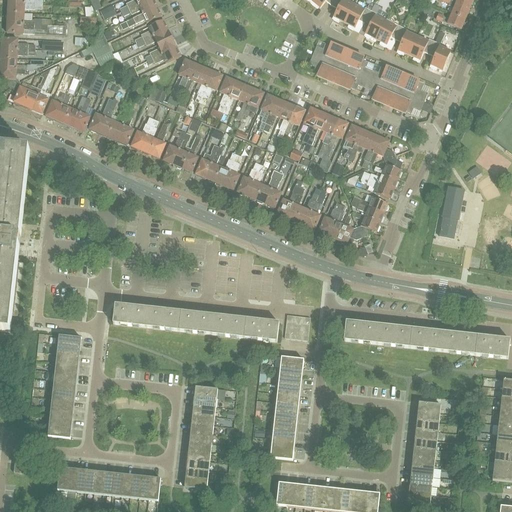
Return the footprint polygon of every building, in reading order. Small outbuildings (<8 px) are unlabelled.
[(89,1),(92,7),(94,11),(101,8),(96,0),(92,0),(90,1),(89,1)] [(136,0),(126,5),(127,6),(120,10),(122,14),(129,10),(151,0),(136,0)] [(153,0),(151,0),(129,10),(122,14),(124,17),(131,14),(132,16),(142,11),(144,15),(158,8),(153,0)] [(326,2),(332,7),(336,0),(312,0),(310,3),(316,8),(317,6),(319,8),(320,9),(326,2)] [(344,0),(336,0),(332,7),(338,11),(333,20),(339,24),(340,21),(345,24),(354,6),(344,0)] [(470,10),(457,4),(446,0),(438,0),(449,5),(449,6),(455,9),(453,15),(466,20),(470,10)] [(470,10),(474,0),(458,0),(459,0),(458,0),(446,0),(457,4),(470,10)] [(42,11),(43,6),(36,5),(9,4),(8,14),(24,15),(24,11),(35,11),(42,11)] [(376,17),(377,15),(380,8),(375,5),(374,7),(372,10),(371,12),(364,24),(370,27),(365,37),(371,40),(372,38),(376,41),(386,22),(376,17)] [(364,24),(371,12),(366,9),(364,11),(354,6),(345,24),(349,26),(348,28),(354,31),(359,22),(364,24)] [(162,17),(158,8),(144,15),(126,23),(129,28),(146,20),(148,24),(162,17)] [(24,20),(24,15),(8,14),(8,24),(52,26),(52,21),(35,21),(24,20)] [(466,20),(453,15),(450,20),(444,18),(444,17),(438,14),(436,20),(462,31),(466,20)] [(96,28),(97,19),(81,18),(81,27),(96,28)] [(391,38),(396,41),(402,28),(387,20),(386,22),(376,41),(381,43),(380,45),(386,48),(391,38)] [(136,45),(144,41),(168,30),(164,21),(150,27),(151,31),(141,36),(142,38),(135,41),(136,45)] [(66,27),(52,26),(8,24),(8,33),(65,36),(66,27)] [(405,55),(409,57),(418,38),(407,33),(408,31),(402,28),(396,41),(402,44),(398,54),(404,57),(405,55)] [(114,30),(105,33),(108,41),(116,38),(114,30)] [(168,30),(144,41),(136,45),(138,49),(146,46),(147,47),(157,42),(159,46),(173,40),(168,30)] [(418,38),(409,57),(414,59),(413,61),(419,64),(424,53),(429,56),(435,43),(434,43),(437,36),(433,34),(431,41),(429,40),(428,42),(418,38)] [(29,45),(18,44),(18,41),(2,40),(2,50),(28,51),(35,51),(36,46),(29,46),(29,45)] [(147,63),(153,60),(177,49),(173,40),(159,46),(160,49),(150,54),(151,56),(145,58),(147,63)] [(92,47),(97,60),(102,57),(112,53),(107,41),(92,47)] [(435,43),(429,56),(435,58),(430,69),(437,71),(438,69),(443,71),(451,52),(440,48),(441,45),(435,43)] [(43,44),(42,52),(50,52),(54,52),(62,53),(63,46),(43,44)] [(317,47),(313,56),(341,68),(348,52),(331,45),(330,47),(325,45),(323,50),(317,47)] [(177,49),(153,60),(147,63),(149,66),(154,64),(155,65),(165,60),(167,64),(181,58),(177,49)] [(35,57),(35,51),(28,51),(2,50),(1,60),(17,60),(17,57),(28,57),(28,56),(35,57)] [(368,80),(372,71),(366,68),(369,63),(363,61),(364,59),(348,52),(341,68),(368,80)] [(112,53),(102,57),(97,60),(99,65),(105,62),(105,63),(115,58),(112,53)] [(313,73),(318,75),(317,78),(334,85),(338,74),(341,68),(313,56),(309,65),(310,66),(315,68),(314,73),(313,73)] [(115,58),(105,63),(107,68),(117,64),(115,58)] [(17,66),(17,60),(1,60),(1,70),(25,71),(37,72),(37,66),(27,65),(27,67),(17,66)] [(177,94),(182,97),(185,90),(195,65),(186,61),(179,76),(183,78),(179,87),(180,88),(177,94)] [(74,78),(76,74),(79,67),(73,64),(67,69),(65,74),(74,78)] [(195,65),(185,90),(182,97),(186,98),(193,82),(198,84),(204,69),(195,65)] [(57,68),(51,71),(33,111),(42,115),(51,95),(45,93),(47,88),(48,89),(57,68)] [(81,68),(77,77),(84,81),(88,71),(81,68)] [(341,68),(338,74),(334,85),(350,92),(351,89),(356,92),(359,86),(365,89),(368,80),(341,68)] [(372,71),(368,80),(396,92),(399,86),(403,75),(387,68),(386,70),(381,68),(378,73),(372,71)] [(134,69),(125,73),(130,83),(139,78),(134,69)] [(195,102),(200,104),(203,97),(214,73),(204,69),(198,84),(201,86),(197,95),(198,96),(195,102)] [(9,87),(10,89),(20,83),(19,81),(16,81),(17,75),(25,75),(25,71),(1,70),(0,80),(9,80),(9,87)] [(32,87),(30,92),(24,107),(33,111),(51,71),(42,75),(41,77),(43,79),(41,86),(39,85),(37,89),(32,87)] [(88,71),(84,81),(83,83),(93,87),(97,77),(98,75),(96,73),(96,74),(88,71)] [(214,73),(203,97),(200,104),(205,106),(207,100),(209,100),(213,90),(217,92),(223,77),(214,73)] [(403,75),(399,86),(396,92),(424,104),(426,100),(427,97),(428,94),(427,94),(421,92),(424,87),(419,84),(420,82),(403,75)] [(97,77),(93,87),(92,88),(102,92),(106,82),(97,77)] [(221,118),(223,114),(236,83),(227,79),(220,94),(224,95),(220,105),(221,105),(218,112),(219,112),(217,116),(221,118)] [(368,97),(374,99),(373,101),(389,108),(394,97),(396,92),(368,80),(365,89),(371,92),(368,97)] [(14,103),(24,107),(30,92),(32,87),(26,85),(23,89),(20,88),(21,86),(20,83),(10,89),(13,93),(18,95),(14,103)] [(245,87),(236,83),(223,114),(228,116),(230,109),(234,99),(239,101),(245,87)] [(119,89),(112,86),(109,91),(117,94),(119,89)] [(241,121),(255,91),(245,87),(239,101),(244,104),(240,113),(239,113),(236,120),(241,122),(241,121)] [(264,95),(255,91),(241,121),(246,123),(253,107),(258,109),(264,95)] [(138,96),(129,92),(125,101),(134,105),(138,96)] [(159,92),(155,102),(162,105),(166,95),(159,92)] [(396,92),(394,97),(389,108),(406,115),(407,113),(412,115),(412,114),(414,110),(420,112),(420,113),(424,104),(396,92)] [(46,117),(56,121),(66,96),(62,94),(58,104),(53,102),(46,117)] [(70,98),(66,96),(56,121),(65,125),(72,110),(66,107),(70,98)] [(267,125),(277,101),(268,97),(262,111),(265,113),(261,123),(262,123),(259,129),(264,131),(267,125)] [(75,129),(85,104),(87,100),(83,98),(77,112),(72,110),(65,125),(75,129)] [(145,102),(139,99),(137,105),(143,107),(145,102)] [(87,100),(85,104),(75,129),(84,133),(90,118),(85,115),(91,101),(87,100)] [(109,100),(109,101),(102,118),(96,115),(90,130),(100,134),(110,110),(113,102),(109,100)] [(114,100),(113,102),(110,110),(100,134),(109,138),(115,123),(110,121),(118,102),(114,100)] [(277,101),(267,125),(264,131),(269,133),(271,127),(272,127),(276,118),(280,119),(286,104),(277,101)] [(296,108),(286,104),(280,119),(284,121),(280,130),(280,131),(277,138),(282,140),(296,108)] [(178,106),(177,112),(185,115),(187,109),(178,106)] [(296,108),(282,140),(286,141),(293,124),(299,127),(305,112),(296,108)] [(132,110),(128,117),(118,142),(127,146),(133,131),(128,129),(132,119),(134,116),(135,111),(132,110)] [(302,143),(307,145),(321,114),(311,110),(305,124),(310,127),(306,136),(305,136),(302,143)] [(330,117),(321,114),(307,145),(312,147),(315,140),(314,139),(318,130),(323,132),(330,117)] [(118,142),(128,117),(124,115),(123,118),(118,116),(115,123),(109,138),(118,142)] [(339,121),(330,117),(323,132),(327,134),(323,144),(324,144),(328,146),(330,142),(339,121)] [(192,120),(186,118),(184,124),(190,126),(192,120)] [(141,152),(151,127),(154,121),(149,119),(147,125),(146,125),(142,135),(138,133),(132,148),(141,152)] [(154,121),(151,127),(141,152),(150,156),(156,141),(153,139),(157,130),(156,129),(159,123),(154,121)] [(325,152),(324,156),(321,162),(320,166),(318,170),(328,174),(331,166),(329,159),(332,151),(337,138),(342,140),(349,125),(339,121),(330,142),(328,146),(325,152)] [(166,145),(162,143),(166,134),(165,133),(168,127),(163,125),(156,141),(150,156),(159,159),(166,145)] [(351,144),(347,154),(345,159),(349,161),(351,156),(361,131),(352,127),(346,142),(351,144)] [(351,156),(349,161),(348,163),(353,165),(356,158),(355,157),(357,153),(362,155),(364,150),(371,135),(361,131),(351,156)] [(178,139),(174,148),(170,147),(164,161),(173,165),(186,134),(183,133),(180,139),(178,139)] [(183,169),(189,155),(191,150),(186,148),(188,143),(189,143),(192,137),(186,134),(173,165),(183,169)] [(380,139),(371,135),(364,150),(368,152),(364,161),(365,162),(362,168),(367,170),(370,164),(374,154),(380,139)] [(196,138),(191,150),(189,155),(183,169),(192,173),(198,159),(193,156),(197,146),(198,147),(201,141),(196,138)] [(380,139),(374,154),(370,164),(374,165),(378,156),(383,158),(382,160),(384,162),(394,158),(392,154),(386,151),(390,143),(380,139)] [(275,148),(269,145),(266,150),(273,153),(275,148)] [(206,179),(216,155),(219,148),(215,146),(211,157),(205,155),(203,161),(197,175),(206,179)] [(224,150),(219,148),(216,155),(206,179),(215,183),(221,168),(216,166),(220,157),(221,157),(224,150)] [(0,332),(10,333),(12,316),(18,317),(24,264),(18,263),(20,246),(30,152),(2,149),(0,169),(0,332)] [(302,156),(293,152),(290,159),(299,163),(302,156)] [(225,170),(221,168),(215,183),(225,187),(237,156),(233,154),(230,161),(229,160),(225,170)] [(276,155),(273,162),(280,165),(283,158),(276,155)] [(242,158),(237,156),(225,187),(233,191),(239,176),(236,175),(240,165),(242,158)] [(396,162),(394,158),(384,162),(385,165),(387,166),(385,172),(376,168),(375,172),(383,175),(398,181),(402,172),(393,168),(396,162)] [(310,162),(303,159),(300,165),(308,168),(310,162)] [(311,162),(308,169),(317,172),(318,170),(320,166),(311,162)] [(247,197),(258,173),(260,166),(256,164),(253,171),(252,170),(248,180),(244,178),(238,193),(247,197)] [(260,166),(258,173),(247,197),(256,201),(262,186),(259,185),(263,175),(265,168),(260,166)] [(335,167),(332,174),(333,175),(339,177),(341,178),(343,174),(344,171),(335,167)] [(470,173),(473,179),(481,174),(477,168),(470,173)] [(266,205),(276,180),(279,174),(274,172),(271,178),(272,179),(268,189),(262,186),(256,201),(266,205)] [(394,189),(398,181),(383,175),(381,180),(364,173),(362,177),(394,189)] [(279,174),(276,180),(266,205),(275,208),(281,194),(276,192),(280,182),(281,183),(284,176),(279,174)] [(390,200),(394,189),(362,177),(361,181),(362,183),(367,185),(367,186),(377,190),(375,194),(390,200)] [(295,186),(292,193),(289,203),(283,200),(277,215),(287,220),(297,195),(300,188),(295,186)] [(300,188),(297,195),(287,220),(296,223),(302,209),(299,207),(303,198),(302,197),(305,190),(303,190),(304,187),(302,186),(301,189),(300,188)] [(443,218),(439,237),(454,240),(454,236),(457,224),(457,220),(458,221),(463,195),(464,191),(449,187),(443,218)] [(306,210),(302,209),(296,223),(305,227),(315,203),(318,196),(314,194),(311,201),(310,201),(306,210)] [(352,202),(384,214),(385,211),(387,212),(388,211),(389,208),(389,207),(387,206),(388,205),(374,199),(371,204),(361,200),(362,199),(354,196),(352,202)] [(380,224),(384,214),(352,202),(351,205),(352,207),(358,209),(357,210),(367,214),(366,218),(380,224)] [(315,203),(305,227),(314,231),(321,216),(317,215),(321,205),(315,203)] [(328,237),(338,213),(341,206),(337,204),(334,211),(330,220),(325,218),(319,233),(328,237)] [(341,206),(338,213),(328,237),(337,241),(343,226),(340,225),(345,215),(344,215),(346,208),(341,206)] [(376,233),(380,224),(366,218),(365,218),(354,213),(352,217),(364,222),(362,227),(359,226),(357,227),(361,239),(365,237),(368,230),(376,233)] [(357,240),(361,239),(357,227),(354,228),(353,230),(348,228),(351,220),(347,218),(344,226),(343,226),(337,241),(347,246),(351,237),(357,240)] [(361,248),(356,255),(363,258),(368,256),(365,249),(362,249),(361,248)] [(114,325),(147,329),(149,309),(116,306),(114,325)] [(181,313),(149,309),(147,329),(179,332),(181,313)] [(214,317),(181,313),(179,332),(212,336),(214,317)] [(247,320),(214,317),(212,336),(245,340),(247,320)] [(277,343),(279,324),(247,320),(245,340),(277,343)] [(344,342),(377,346),(379,326),(347,323),(344,342)] [(411,330),(379,326),(377,346),(409,349),(411,330)] [(409,349),(442,353),(444,333),(411,330),(409,349)] [(477,337),(444,333),(442,353),(474,356),(477,337)] [(60,337),(59,338),(59,347),(81,349),(82,339),(60,337)] [(474,356),(508,360),(510,341),(477,337),(474,356)] [(80,358),(81,349),(59,347),(58,356),(80,358)] [(79,367),(80,358),(58,356),(57,365),(79,367)] [(304,361),(282,359),(281,368),(303,370),(304,361)] [(78,376),(79,367),(57,365),(56,374),(78,376)] [(302,379),(303,370),(281,368),(280,377),(302,379)] [(56,374),(55,383),(77,385),(78,376),(56,374)] [(301,389),(302,379),(280,377),(279,386),(301,389)] [(511,381),(504,380),(503,389),(511,390),(511,381)] [(76,394),(77,385),(55,383),(54,392),(76,394)] [(278,395),(300,398),(301,389),(279,386),(278,395)] [(218,391),(196,388),(195,397),(217,400),(218,391)] [(511,399),(511,390),(503,389),(502,399),(511,399)] [(75,403),(76,394),(54,392),(53,401),(75,403)] [(299,407),(300,398),(278,395),(277,404),(299,407)] [(195,397),(194,407),(216,409),(217,400),(195,397)] [(511,409),(511,399),(502,399),(501,408),(511,409)] [(74,412),(75,403),(53,401),(52,410),(74,412)] [(298,416),(299,407),(277,404),(276,414),(298,416)] [(419,404),(418,413),(440,415),(441,406),(419,404)] [(194,407),(193,416),(215,418),(216,409),(194,407)] [(40,409),(32,408),(31,416),(39,417),(40,409)] [(511,418),(511,409),(501,408),(500,417),(511,418)] [(52,410),(51,418),(51,419),(73,421),(74,412),(52,410)] [(417,422),(439,424),(440,415),(418,413),(417,422)] [(276,414),(275,423),(297,425),(298,416),(276,414)] [(192,425),(214,427),(215,418),(193,416),(192,425)] [(499,426),(511,427),(511,418),(500,417),(499,426)] [(72,430),(73,421),(51,419),(50,428),(72,430)] [(417,422),(416,431),(438,433),(439,424),(417,422)] [(296,434),(297,425),(275,423),(274,432),(296,434)] [(192,425),(191,434),(213,436),(214,427),(192,425)] [(511,436),(511,427),(499,426),(498,435),(511,436)] [(71,440),(72,430),(50,428),(49,438),(71,440)] [(437,443),(438,433),(416,431),(415,440),(437,443)] [(296,434),(274,432),(273,441),(295,443),(296,434)] [(212,445),(213,436),(191,434),(190,443),(212,445)] [(511,446),(511,436),(498,435),(497,445),(511,446)] [(415,440),(414,449),(436,452),(437,443),(415,440)] [(294,452),(295,443),(273,441),(272,450),(294,452)] [(190,443),(189,452),(211,455),(212,445),(190,443)] [(511,455),(511,446),(497,445),(496,454),(511,455)] [(414,449),(413,458),(435,461),(436,452),(414,449)] [(293,462),(294,452),(272,450),(271,459),(293,462)] [(189,452),(188,461),(211,464),(211,455),(189,452)] [(485,453),(477,452),(476,460),(484,461),(485,453)] [(511,455),(496,454),(489,453),(488,462),(495,463),(511,464),(511,455)] [(413,458),(412,468),(434,470),(435,461),(413,458)] [(188,461),(187,471),(210,473),(211,464),(188,461)] [(511,474),(511,464),(495,463),(494,472),(511,474)] [(26,465),(16,464),(15,474),(25,475),(26,465)] [(433,479),(434,470),(412,468),(411,477),(433,479)] [(68,492),(70,470),(61,469),(58,491),(68,492)] [(79,471),(70,470),(68,492),(77,493),(79,471)] [(88,472),(79,471),(77,493),(86,494),(88,472)] [(187,471),(186,480),(209,482),(210,473),(187,471)] [(86,494),(95,495),(97,473),(88,472),(86,494)] [(511,474),(494,472),(493,481),(511,483),(511,474)] [(106,474),(97,473),(95,495),(104,496),(106,474)] [(106,474),(104,496),(113,497),(115,475),(106,474)] [(124,476),(115,475),(113,497),(122,498),(124,476)] [(134,477),(124,476),(122,498),(131,499),(134,477)] [(143,478),(134,477),(131,499),(140,500),(143,478)] [(411,477),(410,486),(432,488),(433,479),(411,477)] [(152,479),(143,478),(140,500),(149,501),(152,479)] [(152,479),(149,501),(159,502),(161,480),(152,479)] [(185,489),(208,491),(209,482),(186,480),(185,489)] [(228,484),(222,483),(220,483),(220,492),(227,493),(228,484)] [(280,484),(277,507),(287,508),(289,485),(280,484)] [(298,486),(289,485),(287,508),(296,509),(298,486)] [(298,486),(296,509),(305,510),(307,487),(298,486)] [(410,486),(409,495),(431,497),(432,488),(410,486)] [(316,488),(307,487),(305,510),(314,511),(316,488)] [(326,489),(316,488),(314,511),(323,511),(326,489)] [(326,489),(323,511),(326,511),(332,511),(335,490),(326,489)] [(341,511),(344,491),(335,490),(332,511),(341,511)] [(350,511),(353,492),(344,491),(341,511),(350,511)] [(359,511),(362,493),(353,492),(350,511),(359,511)] [(369,511),(371,494),(362,493),(359,511),(369,511)] [(371,494),(369,511),(378,511),(380,495),(371,494)] [(409,495),(408,504),(430,507),(431,497),(409,495)]
